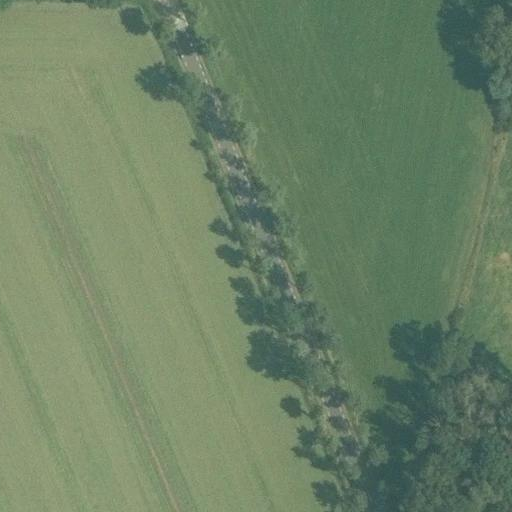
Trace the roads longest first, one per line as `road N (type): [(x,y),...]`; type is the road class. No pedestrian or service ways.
road 1 (tertiary): [(373,511),(164,0)]
road 2 (track): [(419,511),(511,29)]
